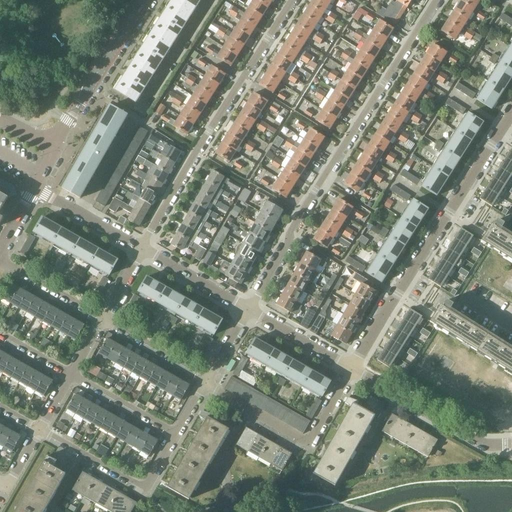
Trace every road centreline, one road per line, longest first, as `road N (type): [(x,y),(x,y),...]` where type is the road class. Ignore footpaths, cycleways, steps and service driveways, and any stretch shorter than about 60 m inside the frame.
road 1 (residential): [(249,310),(300,213),(436,0)]
road 2 (residential): [(353,368),(511,112)]
road 3 (residential): [(293,0),(141,249)]
road 4 (residential): [(206,382),(309,443),(353,368)]
road 5 (residential): [(177,433),(142,485),(40,428)]
road 6 (residential): [(511,444),(477,441),(353,368)]
road 7 (tertiary): [(54,144),(145,0)]
road 8 (residential): [(141,249),(33,187)]
road 9 (residential): [(249,310),(141,249)]
road 10 (residential): [(104,317),(206,382)]
